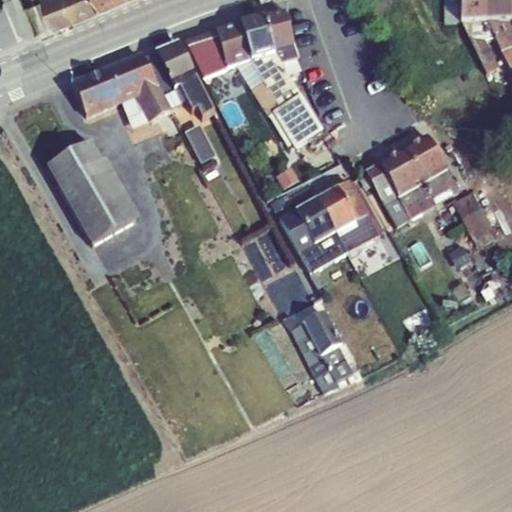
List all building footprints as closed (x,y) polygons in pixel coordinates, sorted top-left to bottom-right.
[(102,6),(99,0),(48,0),(59,23),(102,6)] [(443,0),(444,26),(461,25),(460,0),(443,0)] [(486,24),(486,0),(460,0),(461,25),(486,24)] [(511,23),(511,0),(486,0),(486,24),(511,23)] [(286,14),(265,19),(273,52),(294,47),(286,14)] [(265,19),(241,26),(252,64),(275,58),(273,52),(265,19)] [(511,25),(511,23),(486,24),(494,41),(511,74),(511,73),(511,25)] [(486,24),(461,25),(487,77),(498,71),(484,42),(494,41),(486,24)] [(241,26),(215,32),(228,73),(252,64),(241,26)] [(179,46),(155,55),(174,93),(179,90),(187,105),(192,115),(197,113),(202,122),(214,116),(179,46)] [(298,61),(294,47),(273,52),(275,58),(252,64),(265,86),(280,109),(271,115),(295,152),(323,135),(301,99),(279,66),(298,61)] [(155,55),(142,58),(164,99),(174,93),(155,55)] [(142,58),(72,86),(87,122),(123,108),(136,103),(148,126),(172,114),(171,112),(164,99),(142,58)] [(280,109),(265,86),(251,94),(268,120),(271,115),(280,109)] [(164,99),(171,112),(187,105),(179,90),(174,93),(164,99)] [(136,103),(123,108),(132,133),(148,126),(136,103)] [(485,122),(464,133),(472,150),(494,140),(485,122)] [(200,127),(186,134),(201,163),(215,156),(200,127)] [(398,200),(446,173),(428,139),(378,166),(398,200)] [(93,249),(141,223),(105,162),(102,164),(91,145),(48,170),(93,249)] [(454,199),(460,196),(446,173),(398,200),(378,166),(365,174),(397,232),(436,209),(439,214),(452,207),(456,204),(454,199)] [(349,184),(338,190),(357,224),(336,236),(325,242),(336,262),(379,240),(349,184)] [(338,190),(317,202),(336,236),(357,224),(338,190)] [(456,204),(452,207),(478,252),(498,240),(473,195),(456,204)] [(336,236),(317,202),(296,215),(314,248),(325,242),(336,236)] [(311,275),(336,262),(325,242),(314,248),(296,215),(280,221),(311,275)] [(465,246),(448,255),(457,271),(463,268),(464,272),(476,266),(465,246)] [(504,249),(494,255),(501,267),(511,261),(504,249)] [(484,287),(477,291),(482,300),(489,296),(484,287)] [(324,315),(304,326),(321,360),(342,348),(324,315)] [(321,360),(304,326),(298,331),(291,318),(283,323),(291,334),(324,397),(361,381),(354,367),(356,366),(345,346),(342,348),(321,360)] [(304,397),(298,400),(302,406),(315,398),(313,395),(305,400),(304,397)]
